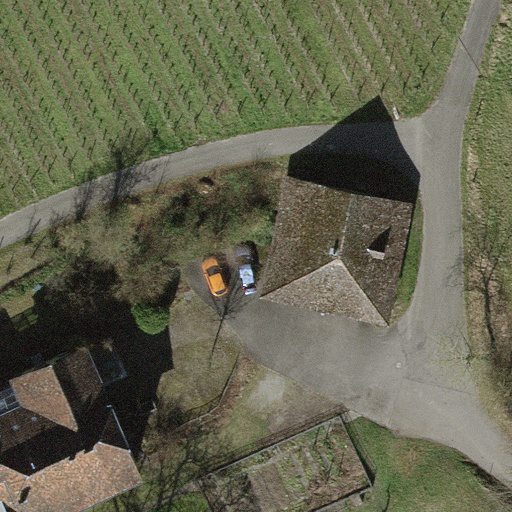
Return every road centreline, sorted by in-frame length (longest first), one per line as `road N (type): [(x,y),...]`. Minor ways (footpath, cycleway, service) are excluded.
road 1 (unclassified): [(511,463),(440,356),(439,149),(307,142),(97,193),(0,240)]
road 2 (track): [(491,0),(439,149)]
